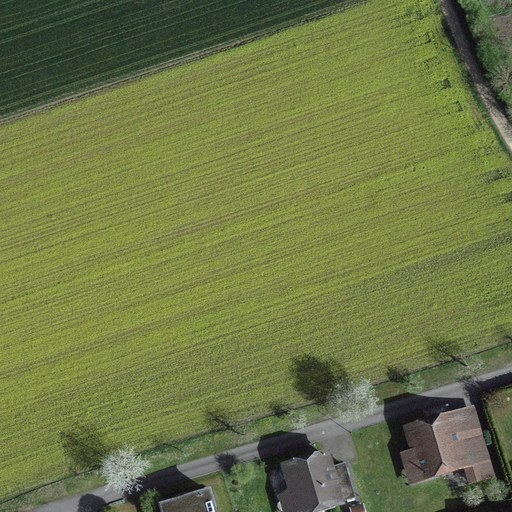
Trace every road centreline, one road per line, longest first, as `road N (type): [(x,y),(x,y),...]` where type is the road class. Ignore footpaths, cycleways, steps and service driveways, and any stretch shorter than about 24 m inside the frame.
road 1 (residential): [(511,379),(82,511)]
road 2 (track): [(446,0),(511,140)]
